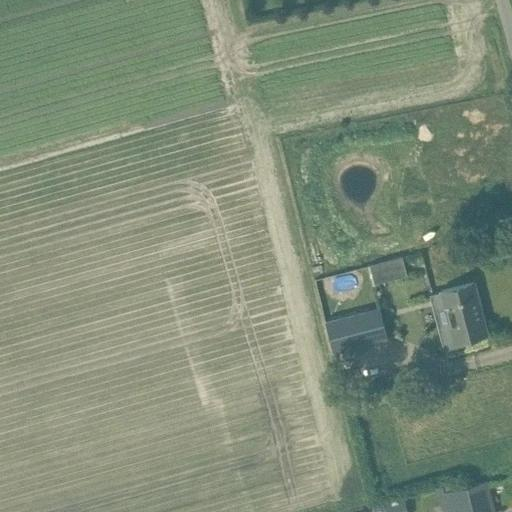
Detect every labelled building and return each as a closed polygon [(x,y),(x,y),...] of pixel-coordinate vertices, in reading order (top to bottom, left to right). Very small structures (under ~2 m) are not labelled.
[(404,256),(370,260),(373,280),(407,275),(404,256)] [(430,293),(432,301),(434,300),(440,325),(439,325),(444,345),(443,345),(444,349),(472,342),(470,337),(484,333),(477,306),(479,305),(473,282),(430,293)] [(338,317),(325,321),(333,352),(336,351),(387,338),(380,311),(379,307),(356,313),(338,317)] [(467,486),(473,511),(494,511),(487,481),(467,486)] [(448,511),(473,511),(467,486),(443,492),(448,511)] [(372,509),(362,511),(407,511),(403,497),(383,502),(371,506),(372,509)]
